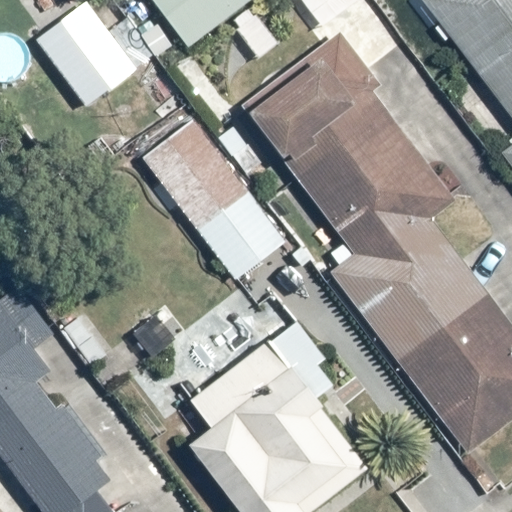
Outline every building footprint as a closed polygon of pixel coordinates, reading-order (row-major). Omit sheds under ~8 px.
[(134,67),(85,0),(84,0),(33,38),(82,105),(134,67)] [(281,42),(249,0),(297,0),(319,29),(357,0),(147,0),(182,46),(222,17),(255,61),(281,42)] [(511,0),(419,0),(511,124),(511,140),(499,151),(511,168),(511,0)] [(452,199),(332,35),(234,108),(276,166),(282,162),(352,257),(329,273),(462,455),(511,418),(511,333),(427,218),(452,199)] [(284,242),(191,117),(139,155),(232,280),(284,242)] [(114,511),(97,487),(111,476),(33,373),(40,368),(0,314),(0,460),(38,511),(114,511)] [(327,355),(296,314),(184,399),(206,427),(182,445),(232,511),(305,511),(362,469),(310,399),(327,386),(312,366),(327,355)]
